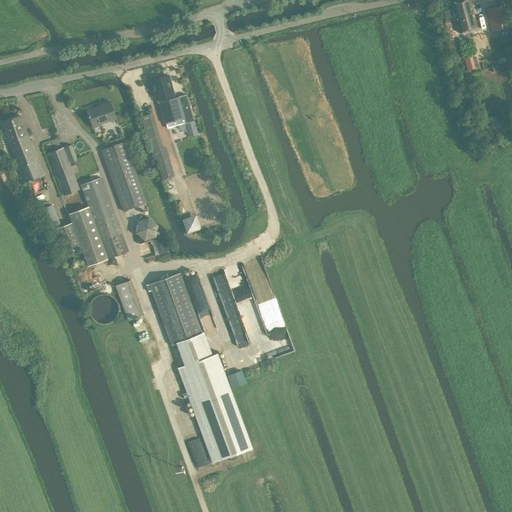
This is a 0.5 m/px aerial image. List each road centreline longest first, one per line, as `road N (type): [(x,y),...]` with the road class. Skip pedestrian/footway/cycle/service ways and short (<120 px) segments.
road 1 (unclassified): [(0,96),(222,42)]
road 2 (unclassified): [(215,14),(0,64)]
road 3 (unclassified): [(222,42),(398,0)]
